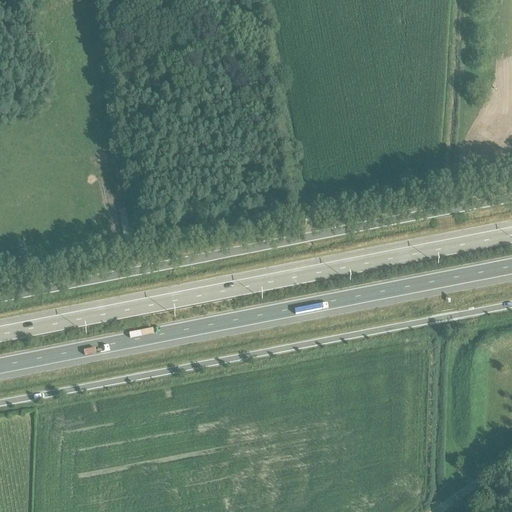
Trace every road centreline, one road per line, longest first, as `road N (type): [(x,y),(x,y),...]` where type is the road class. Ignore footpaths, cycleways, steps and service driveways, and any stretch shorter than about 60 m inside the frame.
road 1 (tertiary): [(511,199),(0,300)]
road 2 (motorway): [(0,366),(511,266)]
road 3 (motorway): [(511,235),(0,334)]
road 4 (unclassified): [(511,305),(0,401)]
